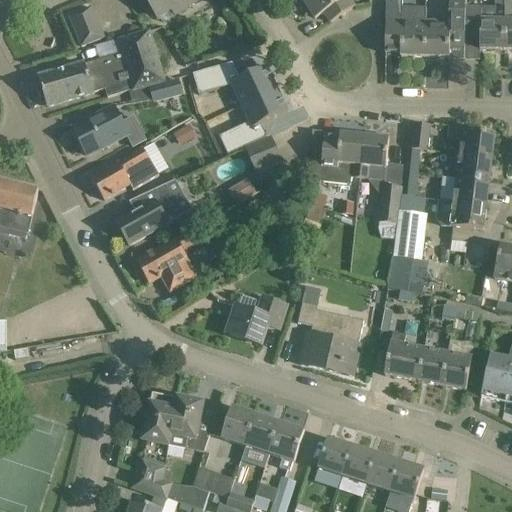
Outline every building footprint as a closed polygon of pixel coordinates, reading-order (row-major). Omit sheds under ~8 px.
[(199,0),(145,0),(151,8),(157,19),(171,10),(174,15),(188,7),(199,0)] [(302,0),(315,20),(323,14),(330,24),(355,8),(349,0),(302,0)] [(425,59),(425,23),(402,22),(402,1),(386,0),(385,27),(385,55),(396,55),(397,48),(400,48),(400,58),(425,59)] [(464,49),(465,9),(465,0),(449,0),(449,23),(425,23),(425,59),(449,59),(449,49),(464,49)] [(465,9),(464,49),(465,49),(466,42),(480,42),(480,52),(504,52),(505,9),(505,0),(504,9),(465,9)] [(105,40),(92,9),(69,18),(81,49),(105,40)] [(129,94),(165,84),(149,33),(118,42),(122,55),(39,79),(48,109),(67,103),(93,94),(105,90),(108,99),(129,93),(129,94)] [(230,66),(191,76),(197,97),(230,88),(239,109),(275,92),(265,70),(265,69),(238,82),(230,66)] [(165,85),(165,84),(129,94),(133,106),(153,103),(154,106),(183,97),(179,81),(165,85)] [(247,125),(217,139),(226,158),(252,145),(253,145),(265,140),(259,127),(286,115),(275,92),(239,109),(247,125)] [(105,148),(127,136),(113,109),(91,121),(73,130),(75,133),(73,137),(81,153),(86,154),(88,157),(105,148)] [(421,152),(427,153),(430,127),(415,125),(412,151),(421,152)] [(190,126),(176,134),(183,146),(197,138),(190,126)] [(461,142),(459,157),(492,161),(495,137),(465,133),(465,129),(450,127),(448,141),(461,142)] [(365,138),(364,149),(360,180),(360,181),(384,184),(389,141),(387,141),(387,137),(376,135),(376,140),(365,138)] [(360,180),(365,138),(340,136),(340,139),(324,138),(323,151),(315,152),(313,137),(312,137),(315,163),(317,177),(318,183),(351,187),(352,180),(360,180)] [(283,165),(272,139),(245,150),(256,176),(283,165)] [(157,174),(143,150),(91,180),(104,202),(131,186),(133,189),(157,174)] [(419,168),(421,152),(412,151),(411,162),(410,167),(419,168)] [(456,180),(489,185),(492,161),(459,157),(456,180)] [(442,179),(439,203),(453,204),(486,208),(489,185),(456,180),(442,179)] [(299,202),(280,181),(277,183),(263,195),(283,216),(299,202)] [(0,182),(0,235),(9,238),(9,237),(26,241),(27,236),(38,193),(0,182)] [(229,192),(236,205),(255,195),(248,182),(229,192)] [(407,198),(416,199),(417,184),(409,183),(407,198)] [(401,198),(403,190),(383,187),(378,224),(397,227),(401,198)] [(164,188),(129,203),(135,213),(116,224),(129,247),(147,238),(168,225),(181,218),(164,188)] [(318,195),(308,207),(323,212),(328,198),(318,195)] [(401,198),(393,260),(412,263),(417,263),(425,201),(416,199),(407,198),(401,198)] [(439,203),(437,223),(440,227),(450,228),(463,230),(483,233),(486,208),(453,204),(439,203)] [(307,218),(321,223),(325,213),(310,209),(307,218)] [(197,245),(190,233),(155,253),(138,263),(150,285),(161,279),(170,294),(187,284),(196,280),(182,254),(197,245)] [(511,283),(511,249),(500,247),(493,280),(511,283)] [(308,265),(283,253),(275,270),(300,282),(308,265)] [(393,260),(388,290),(406,293),(412,263),(393,260)] [(303,304),(298,325),(309,327),(305,347),(300,367),(353,378),(357,359),(360,346),(361,340),(360,340),(364,323),(347,319),(316,313),(318,304),(321,292),(306,289),(303,304)] [(467,297),(466,305),(475,307),(479,308),(481,300),(467,297)] [(286,308),(263,300),(258,315),(235,308),(233,316),(227,335),(250,343),(251,340),(261,343),(260,346),(261,347),(268,327),(279,331),(285,312),(286,308)] [(481,300),(479,308),(486,309),(496,311),(498,304),(481,300)] [(511,315),(511,309),(511,306),(498,304),(496,311),(511,315)] [(452,317),(453,309),(444,307),(443,315),(452,317)] [(469,312),(453,309),(452,317),(467,320),(467,322),(471,323),(470,327),(479,328),(481,317),(473,315),(469,314),(469,312)] [(393,314),(384,312),(384,315),(382,328),(381,333),(390,334),(393,314)] [(404,346),(406,337),(392,335),(384,377),(412,382),(418,349),(404,346)] [(481,399),(511,405),(511,346),(509,362),(490,357),(481,399)] [(438,387),(445,354),(418,349),(412,382),(438,387)] [(445,354),(438,387),(466,392),(472,360),(445,354)] [(142,442),(168,447),(170,437),(175,411),(174,411),(177,400),(152,395),(142,442)] [(177,400),(174,411),(175,411),(170,437),(168,447),(204,455),(207,443),(196,441),(203,405),(177,400)] [(246,449),(256,418),(231,410),(221,441),(246,449)] [(270,457),(280,425),(256,418),(246,449),(270,457)] [(280,425),(270,457),(282,461),(280,470),(290,473),(293,464),(294,465),(304,433),(280,425)] [(352,449),(328,441),(318,471),(343,478),(352,449)] [(366,486),(376,456),(352,449),(343,478),(366,486)] [(399,464),(376,456),(366,486),(390,494),(399,464)] [(164,470),(145,463),(140,475),(139,475),(133,490),(155,498),(166,502),(167,501),(172,486),(162,483),(161,482),(164,470)] [(424,472),(399,464),(390,494),(414,501),(424,472)] [(281,479),(270,511),(287,511),(296,484),(281,479)] [(218,486),(214,495),(221,497),(229,500),(231,495),(232,491),(218,486)] [(194,510),(198,511),(203,511),(207,502),(209,495),(190,488),(183,507),(194,510)] [(209,495),(207,502),(218,506),(221,497),(214,495),(210,494),(209,495)] [(229,500),(228,502),(227,507),(226,508),(237,511),(238,511),(251,511),(252,510),(253,509),(255,503),(236,497),(231,495),(229,500)] [(455,511),(472,511),(473,496),(457,495),(455,511)] [(158,511),(162,511),(166,502),(155,498),(151,510),(152,510),(158,511)] [(255,503),(253,509),(262,511),(266,511),(270,503),(256,499),(255,503)] [(158,511),(152,510),(151,510),(133,503),(129,511),(158,511)]
